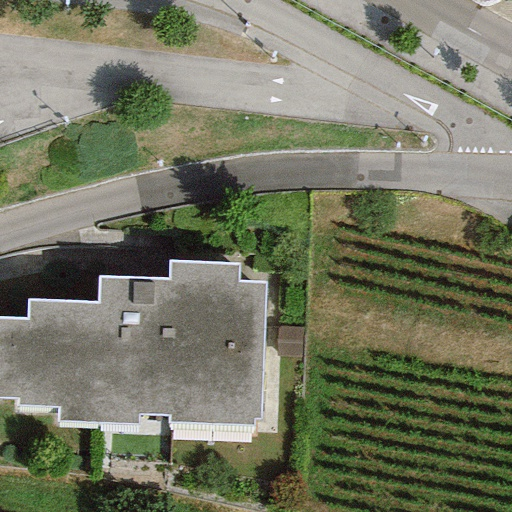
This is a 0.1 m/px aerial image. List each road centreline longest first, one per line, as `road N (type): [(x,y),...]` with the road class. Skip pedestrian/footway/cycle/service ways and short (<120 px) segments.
road 1 (unclassified): [(511,188),(273,174),(100,206),(0,239)]
road 2 (tertiary): [(398,0),(511,62)]
